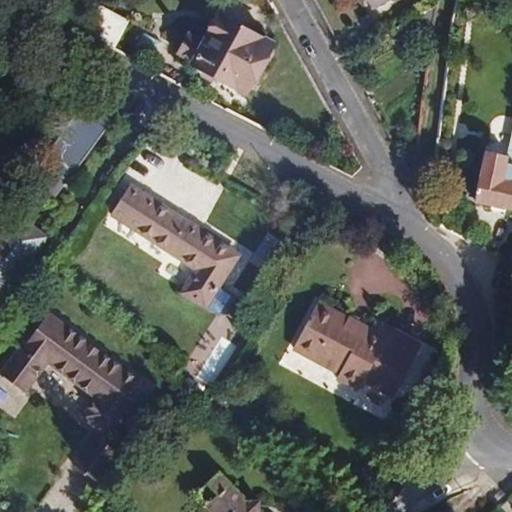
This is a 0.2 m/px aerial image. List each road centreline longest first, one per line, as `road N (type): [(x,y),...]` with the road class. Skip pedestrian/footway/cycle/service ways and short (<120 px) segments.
road 1 (residential): [(394,214),(0,6)]
road 2 (residential): [(495,447),(476,417),(468,320),(454,275),(394,214)]
road 3 (residential): [(293,0),(388,183),(394,214)]
